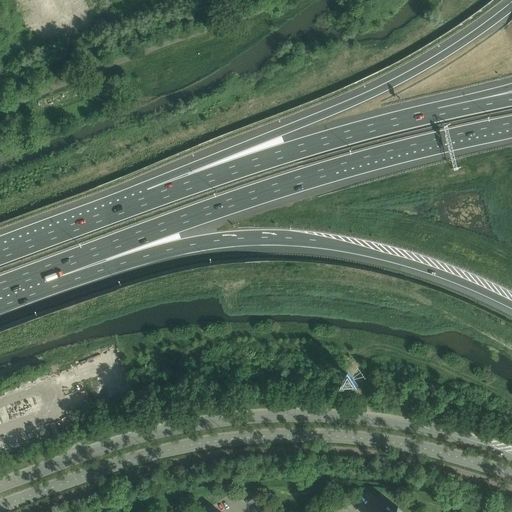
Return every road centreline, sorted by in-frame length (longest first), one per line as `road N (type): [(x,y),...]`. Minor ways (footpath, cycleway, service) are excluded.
road 1 (secondary): [(511,457),(415,425),(272,415),(154,433),(0,485)]
road 2 (secondary): [(0,506),(158,452),(239,438),(371,439),(511,475)]
road 3 (motorway): [(56,266),(336,169),(511,126)]
road 4 (motorway): [(56,266),(217,240),(315,240),(416,265),(511,305)]
road 5 (motorway): [(511,6),(406,77),(150,199)]
road 6 (motorway): [(498,99),(324,142),(150,199)]
road 7 (motorway): [(150,199),(0,254)]
